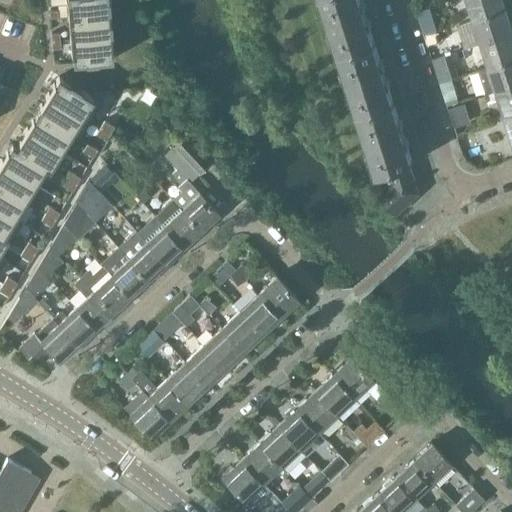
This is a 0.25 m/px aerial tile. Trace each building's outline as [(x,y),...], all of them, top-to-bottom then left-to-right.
[(107,0),(68,0),(70,16),(109,13),(107,0)] [(360,0),(321,0),(339,56),(375,44),(360,0)] [(467,0),(474,20),(506,9),(503,0),(467,0)] [(511,23),(511,24),(506,9),(474,20),(481,43),(511,33),(511,23)] [(109,13),(70,16),(72,39),(111,36),(109,13)] [(511,33),(481,43),(489,67),(511,59),(511,33)] [(111,36),(72,39),(74,63),(113,60),(111,36)] [(375,44),(339,56),(358,115),(394,104),(375,44)] [(511,59),(489,67),(480,70),(488,95),(497,92),(497,91),(511,86),(511,59)] [(58,76),(47,95),(79,115),(91,96),(58,76)] [(511,86),(497,91),(497,92),(504,116),(505,115),(511,113),(511,86)] [(47,95),(36,112),(69,132),(79,115),(47,95)] [(413,163),(394,104),(358,115),(377,175),(387,172),(410,165),(413,163)] [(458,106),(449,109),(455,128),(464,125),(458,106)] [(36,112),(25,129),(58,149),(69,132),(36,112)] [(109,119),(103,129),(111,134),(117,125),(109,119)] [(25,129),(15,147),(44,165),(47,167),(58,149),(25,129)] [(174,146),(199,173),(210,163),(185,136),(174,146)] [(97,138),(92,146),(101,152),(106,143),(97,138)] [(11,145),(1,162),(33,182),(44,165),(15,147),(11,145)] [(92,146),(87,155),(95,160),(101,152),(92,146)] [(165,155),(179,170),(190,182),(199,174),(173,147),(165,155)] [(1,162),(0,162),(0,185),(23,200),(33,182),(1,162)] [(410,165),(387,172),(392,186),(380,196),(396,214),(419,193),(410,165)] [(173,200),(200,230),(219,213),(190,182),(179,170),(173,175),(182,185),(179,188),(182,191),(173,200)] [(97,172),(89,180),(96,188),(104,181),(97,172)] [(76,173),(71,181),(79,186),(85,178),(76,173)] [(71,181),(66,190),(74,195),(79,186),(71,181)] [(0,185),(0,209),(12,217),(23,200),(0,185)] [(83,189),(76,201),(87,213),(95,200),(83,189)] [(183,246),(200,230),(173,200),(155,216),(183,246)] [(89,215),(87,213),(76,201),(63,223),(66,226),(74,235),(92,218),(89,215)] [(55,207),(50,216),(58,221),(63,213),(55,207)] [(0,209),(0,233),(1,234),(12,217),(0,209)] [(137,231),(146,241),(165,262),(183,246),(155,216),(154,215),(137,231)] [(50,216),(44,225),(53,230),(58,221),(50,216)] [(74,235),(66,226),(63,223),(50,245),(58,255),(77,238),(75,236),(74,235)] [(128,258),(148,279),(165,262),(146,241),(137,231),(136,230),(118,247),(128,258)] [(34,242),(28,251),(37,256),(42,247),(34,242)] [(50,245),(37,267),(40,270),(46,277),(64,261),(58,255),(50,245)] [(100,263),(102,265),(130,295),(148,279),(128,258),(118,247),(100,263)] [(28,251),(23,259),(32,265),(37,256),(28,251)] [(223,265),(221,266),(230,275),(231,273),(235,270),(227,261),(223,265)] [(235,270),(245,280),(252,273),(241,264),(235,270)] [(93,290),(112,311),(130,295),(102,265),(92,275),(88,270),(80,277),(81,278),(93,290)] [(33,298),(50,282),(46,277),(40,270),(37,267),(25,287),(24,288),(33,298)] [(235,270),(231,273),(230,275),(237,286),(245,280),(235,270)] [(257,293),(279,317),(298,299),(276,275),(257,293)] [(12,277),(7,286),(16,291),(21,282),(12,277)] [(75,307),(95,328),(112,311),(93,290),(81,278),(80,277),(74,283),(86,297),(75,307)] [(7,286),(2,294),(10,299),(16,291),(7,286)] [(279,317),(257,293),(239,310),(261,334),(279,317)] [(199,304),(209,315),(215,307),(205,298),(199,304)] [(181,304),(172,312),(183,323),(186,327),(194,319),(190,315),(181,304)] [(53,317),(58,323),(77,344),(95,328),(75,307),(65,316),(62,312),(58,312),(53,317)] [(239,310),(221,327),(243,351),(261,334),(239,310)] [(58,323),(53,317),(36,334),(35,333),(22,345),(19,348),(26,355),(28,357),(31,354),(40,364),(41,363),(52,353),(59,361),(77,344),(58,323)] [(157,326),(154,329),(162,338),(165,341),(173,333),(162,322),(157,326)] [(243,351),(221,327),(203,344),(225,368),(243,351)] [(151,332),(145,338),(156,351),(165,342),(154,330),(151,332)] [(184,361),(206,385),(225,368),(203,344),(184,361)] [(332,373),(354,397),(372,379),(350,356),(332,373)] [(184,361),(166,378),(188,402),(206,385),(184,361)] [(156,388),(140,370),(131,378),(136,383),(142,390),(148,396),(170,419),(188,402),(166,378),(156,388)] [(126,372),(122,376),(120,377),(128,389),(136,383),(131,378),(126,372)] [(335,414),(354,397),(332,373),(313,390),(335,414)] [(170,419),(148,396),(142,390),(124,407),(129,413),(151,437),(170,419)] [(313,390),(295,407),(317,431),(335,414),(313,390)] [(394,402),(384,392),(378,399),(388,408),(394,402)] [(295,407),(277,424),(304,454),(307,457),(325,440),(317,431),(295,407)] [(347,426),(357,437),(363,432),(355,421),(347,426)] [(277,424),(259,441),(281,465),(286,471),(304,454),(277,424)] [(357,437),(347,426),(341,434),(351,442),(357,437)] [(259,441),(240,458),(262,482),(281,465),(259,441)] [(413,459),(432,480),(450,463),(431,442),(413,459)] [(262,482),(240,458),(222,476),(251,507),(269,489),(262,482)] [(0,511),(8,511),(13,505),(31,473),(7,459),(1,470),(0,469),(0,511)] [(415,496),(432,480),(413,459),(395,475),(415,496)] [(453,466),(444,474),(464,495),(473,487),(453,466)] [(395,475),(378,491),(396,511),(397,511),(415,496),(395,475)] [(323,485),(328,481),(323,476),(313,485),(310,481),(303,488),(311,497),(323,485)] [(396,511),(378,491),(360,508),(364,511),(396,511)] [(290,511),(294,511),(295,511),(301,506),(289,493),(280,501),(290,511)] [(427,509),(429,511),(439,511),(434,503),(427,509)]
